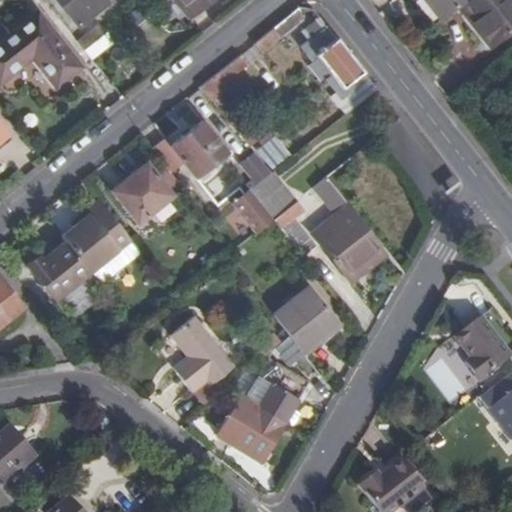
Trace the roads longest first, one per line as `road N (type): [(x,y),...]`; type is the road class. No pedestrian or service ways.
road 1 (tertiary): [(486,182),(287,511)]
road 2 (residential): [(278,0),(0,223)]
road 3 (tertiary): [(0,396),(89,384),(257,511)]
road 4 (secondary): [(337,0),(486,182)]
